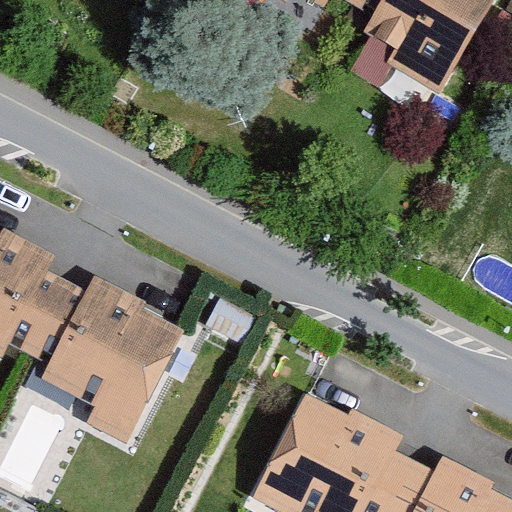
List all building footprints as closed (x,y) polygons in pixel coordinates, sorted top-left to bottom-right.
[(282,0),(287,3),(289,0),(310,0),(325,9),(330,0),(343,0),(355,7),(358,0),(282,0)] [(371,16),(362,32),(396,51),(389,65),(441,94),(493,0),(358,0),(355,7),(371,16)] [(1,238),(0,237),(0,358),(5,361),(12,346),(26,355),(66,281),(49,273),(58,256),(5,230),(1,238)] [(87,293),(66,281),(26,355),(49,367),(41,381),(95,410),(87,425),(124,445),(182,335),(141,313),(145,306),(94,279),(87,293)] [(350,417),(306,395),(254,498),(281,511),(390,511),(415,463),(397,454),(406,437),(354,410),(350,417)] [(437,474),(415,463),(390,511),(511,511),(511,503),(490,492),(493,485),(444,460),(437,474)]
